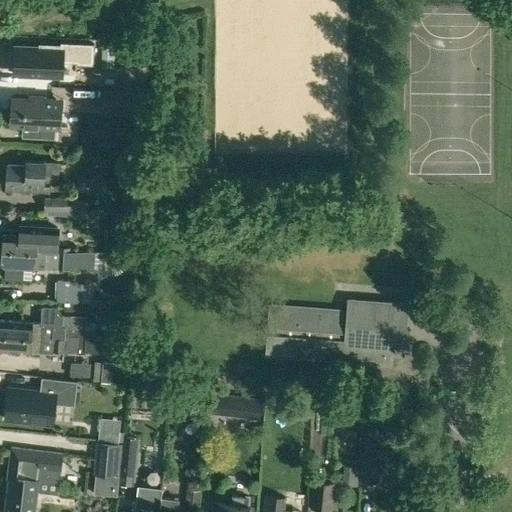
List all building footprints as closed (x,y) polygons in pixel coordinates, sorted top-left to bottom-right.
[(15,46),(14,75),(61,77),(62,62),(77,63),(77,64),(93,65),(94,44),(60,42),(60,45),(39,44),(39,47),(15,46)] [(113,66),(114,44),(102,44),(102,66),(113,66)] [(105,85),(104,112),(144,113),(146,86),(105,85)] [(11,98),(10,126),(25,127),(24,137),(41,137),(42,127),(55,128),(59,128),(60,98),(47,97),(43,97),(28,96),(28,99),(11,98)] [(56,179),(57,169),(57,163),(26,162),(26,167),(8,166),(6,191),(50,193),(51,178),(56,179)] [(183,165),(182,186),(200,187),(201,166),(183,165)] [(72,200),(45,200),(45,212),(72,211),(72,200)] [(137,213),(119,212),(116,252),(135,252),(137,213)] [(4,236),(3,251),(69,255),(69,253),(70,246),(58,246),(58,242),(58,229),(58,227),(54,226),(18,225),(18,237),(4,236)] [(3,251),(2,266),(4,266),(4,279),(22,280),(23,267),(45,269),(45,266),(69,267),(73,268),(97,270),(98,255),(69,253),(69,255),(3,251)] [(58,281),(57,301),(64,301),(77,302),(78,282),(58,281)] [(269,306),(266,356),(387,365),(388,354),(403,355),(406,305),(348,300),(347,312),(269,306)] [(77,302),(64,301),(63,310),(91,312),(92,303),(77,302)] [(97,303),(97,316),(131,317),(131,305),(97,303)] [(0,321),(0,336),(65,340),(91,341),(101,342),(102,335),(94,334),(94,333),(85,332),(85,328),(85,317),(66,316),(60,316),(56,313),(56,307),(42,307),(41,324),(31,324),(32,323),(0,321)] [(0,336),(0,351),(40,353),(40,351),(64,352),(84,353),(84,352),(101,353),(102,350),(109,350),(108,358),(128,360),(130,347),(130,344),(101,342),(91,341),(65,340),(0,336)] [(102,362),(101,382),(111,382),(112,362),(102,362)] [(77,381),(41,377),(40,391),(8,388),(4,419),(52,425),(54,404),(74,406),(77,381)] [(211,392),(209,413),(261,419),(264,399),(211,392)] [(117,443),(118,434),(99,432),(98,441),(117,443)] [(125,437),(122,462),(130,462),(135,459),(137,443),(133,438),(125,437)] [(95,476),(93,494),(116,496),(117,482),(113,481),(113,477),(114,477),(117,446),(98,444),(95,476)] [(9,478),(4,511),(34,511),(39,477),(59,480),(60,475),(59,475),(62,454),(11,448),(7,478),(9,478)] [(361,453),(359,483),(377,483),(378,454),(361,453)] [(359,467),(343,465),(342,477),(358,479),(359,467)] [(312,481),(309,508),(331,511),(334,483),(312,481)] [(138,509),(137,511),(158,511),(161,498),(162,489),(140,487),(138,509)] [(196,511),(197,511),(200,490),(187,488),(184,510),(196,511)] [(265,497),(262,511),(287,511),(283,511),(285,499),(265,497)] [(161,498),(158,511),(177,511),(179,501),(161,498)] [(246,507),(246,500),(230,498),(229,505),(215,503),(213,511),(247,511),(248,507),(246,507)]
